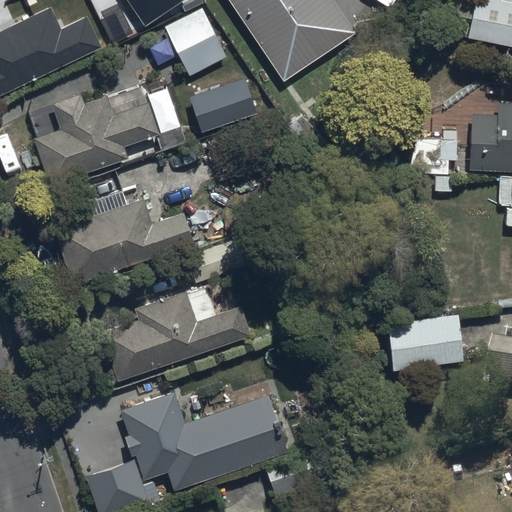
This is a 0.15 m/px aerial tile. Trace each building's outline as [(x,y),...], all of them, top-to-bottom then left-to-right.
[(48,0),(43,0),(0,20),(0,86),(99,39),(48,0)] [(334,0),(230,0),(282,73),(352,24),(334,0)] [(511,43),(511,0),(507,0),(452,0),(451,12),(470,15),(466,36),(511,43)] [(200,3),(163,22),(189,74),(227,55),(200,3)] [(112,110),(105,91),(84,98),(81,89),(50,100),(59,126),(34,134),(50,182),(128,156),(123,141),(158,129),(148,98),(112,110)] [(496,111),(471,110),(470,135),(466,135),(465,164),(469,164),(469,169),(511,170),(511,99),(496,99),(496,111)] [(511,175),(499,175),(498,200),(510,201),(510,204),(511,204),(511,175)] [(193,239),(182,208),(152,219),(143,194),(126,200),(122,188),(51,213),(74,281),(193,239)] [(244,262),(235,235),(185,252),(194,279),(244,262)] [(185,286),(126,307),(128,313),(98,323),(117,377),(250,332),(240,302),(215,310),(206,283),(187,290),(185,286)] [(458,310),(387,317),(392,366),(463,359),(458,310)] [(289,328),(231,348),(246,389),(303,369),(289,328)] [(511,343),(491,340),(484,377),(511,382),(511,343)] [(175,388),(121,405),(143,478),(170,469),(175,486),(289,451),(271,392),(185,419),(175,388)] [(308,446),(264,462),(275,494),(319,478),(308,446)] [(101,511),(118,511),(150,502),(136,458),(89,473),(101,511)]
